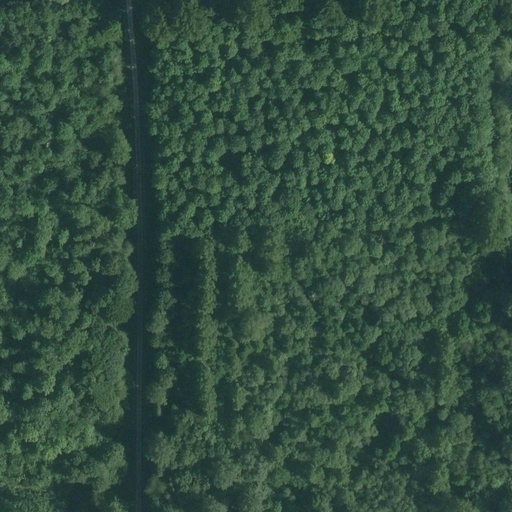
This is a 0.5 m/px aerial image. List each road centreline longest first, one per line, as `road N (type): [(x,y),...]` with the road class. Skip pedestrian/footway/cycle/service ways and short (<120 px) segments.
road 1 (track): [(447,511),(464,439),(470,289),(489,223),(494,21)]
road 2 (track): [(140,416),(130,0)]
road 3 (track): [(140,416),(299,464),(345,511)]
